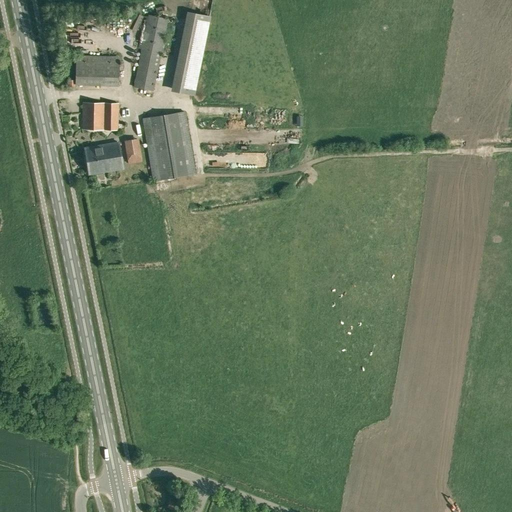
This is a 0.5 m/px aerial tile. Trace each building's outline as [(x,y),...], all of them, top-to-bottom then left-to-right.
[(179,92),(193,95),(209,16),(195,13),(179,92)] [(154,91),(169,19),(148,15),(133,87),(154,91)] [(118,85),(119,56),(76,55),(75,84),(118,85)] [(118,130),(118,103),(83,102),(83,129),(118,130)] [(227,116),(247,116),(247,108),(228,108),(227,116)] [(153,181),(196,174),(186,111),(142,118),(153,181)] [(232,132),(243,127),(240,122),(229,127),(232,132)] [(138,138),(124,140),(127,160),(142,158),(138,138)] [(88,174),(123,168),(119,142),(84,148),(88,174)] [(231,154),(209,154),(209,168),(222,168),(222,160),(231,160),(231,154)] [(174,510),(177,503),(170,500),(167,508),(174,510)]
